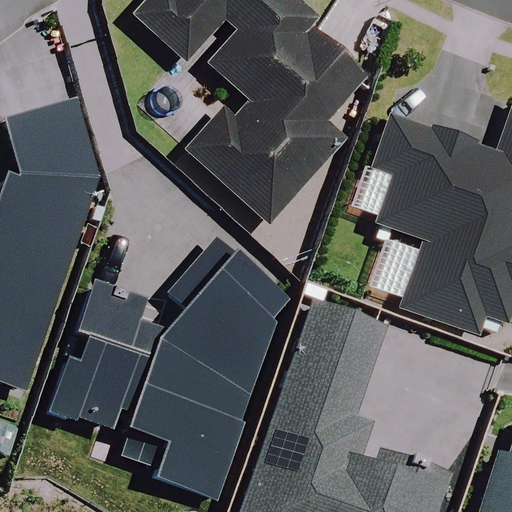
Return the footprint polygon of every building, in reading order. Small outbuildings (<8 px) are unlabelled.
[(313,22),(287,0),(148,0),(126,26),(181,74),(218,31),(229,40),(203,71),(233,97),(180,158),(263,230),(339,143),(319,126),(356,83),(301,35),(313,22)] [(67,105),(0,124),(0,152),(4,167),(0,178),(0,392),(16,398),(89,188),(67,105)] [(511,107),(507,106),(490,158),(382,123),(364,179),(384,185),(369,231),(417,247),(394,316),(471,341),(485,299),(511,308),(511,249),(510,249),(511,244),(511,107)] [(269,302),(212,247),(166,295),(162,306),(80,282),(40,422),(151,454),(142,486),(210,505),(269,302)] [(377,333),(306,308),(235,511),(430,511),(446,467),(382,445),(373,471),(354,464),(365,431),(345,425),(377,333)] [(511,511),(511,430),(503,428),(477,511),(511,511)]
